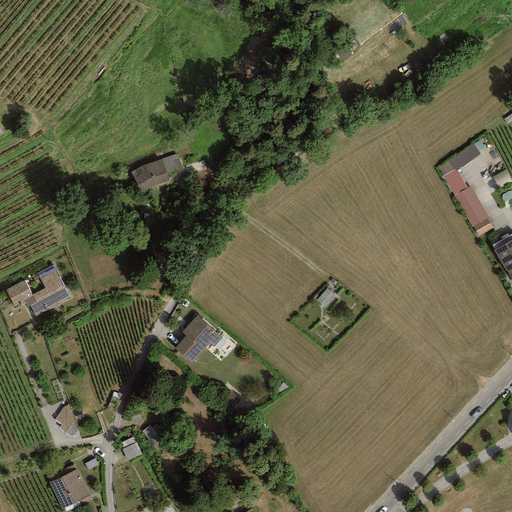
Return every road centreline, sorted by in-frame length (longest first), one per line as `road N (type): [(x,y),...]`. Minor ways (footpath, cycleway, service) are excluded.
road 1 (residential): [(111,511),(109,441),(150,337),(186,280),(196,224)]
road 2 (track): [(196,224),(321,128),(331,0)]
road 3 (tertiary): [(381,511),(511,369)]
road 4 (track): [(328,278),(225,202)]
